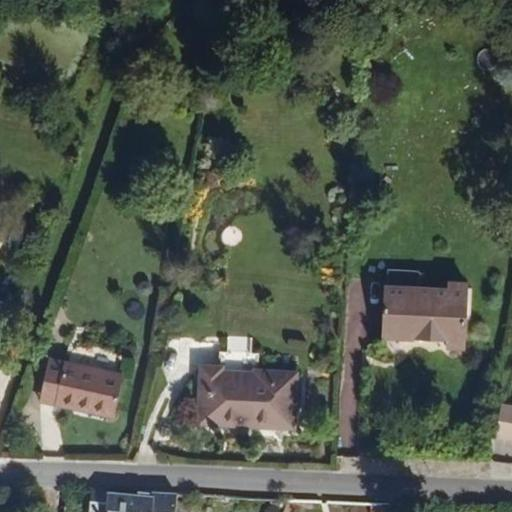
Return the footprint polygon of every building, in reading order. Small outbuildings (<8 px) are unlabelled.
[(456,357),(458,292),(441,290),(441,299),(377,296),(375,346),(438,347),(438,356),(456,357)] [(287,430),(289,373),(249,372),(249,354),(216,353),(215,370),(196,370),(195,428),(287,430)] [(116,411),(124,370),(52,356),(45,388),(60,391),(59,401),(116,411)] [(59,401),(60,391),(45,388),(44,398),(59,401)] [(511,431),(511,403),(504,402),(499,431),(511,431)] [(170,511),(171,501),(144,500),(144,504),(105,502),(105,498),(84,496),(82,511),(170,511)]
